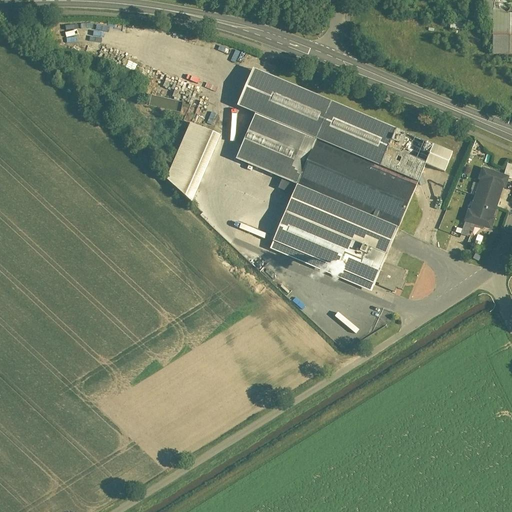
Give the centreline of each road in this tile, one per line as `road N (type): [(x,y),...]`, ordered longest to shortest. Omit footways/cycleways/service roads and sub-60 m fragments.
road 1 (residential): [(115,511),(487,274)]
road 2 (tertiary): [(334,64),(197,18),(121,5),(0,4)]
road 3 (tertiary): [(511,133),(334,64)]
